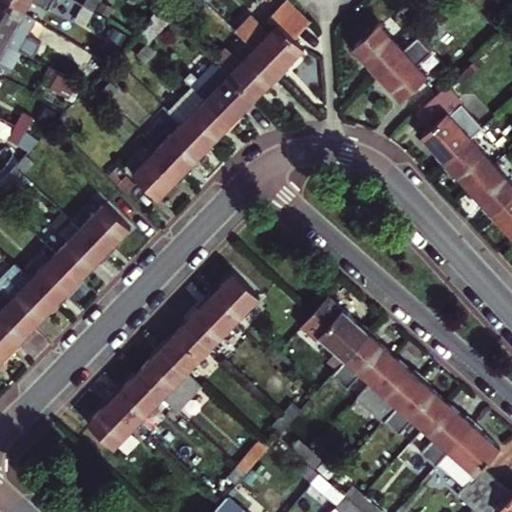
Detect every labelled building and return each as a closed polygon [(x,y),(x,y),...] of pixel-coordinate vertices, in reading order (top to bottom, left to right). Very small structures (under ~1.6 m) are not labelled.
[(0,0),(0,38),(8,43),(25,12),(1,0),(0,0)] [(1,0),(25,12),(32,0),(49,10),(54,0),(1,0)] [(89,0),(85,7),(94,12),(100,0),(89,0)] [(204,0),(190,0),(187,3),(202,18),(212,7),(206,1),(204,0)] [(250,18),(237,31),(253,48),(281,75),(285,72),(283,70),(303,49),(293,40),(308,25),(285,1),(269,17),(277,24),(267,34),(250,18)] [(86,25),(94,12),(85,7),(78,20),(86,25)] [(376,78),(404,53),(379,26),(353,50),(375,73),(373,75),(376,78)] [(155,45),(161,52),(171,42),(165,36),(155,45)] [(0,78),(5,82),(22,51),(8,43),(0,38),(0,78)] [(404,53),(376,78),(380,82),(382,81),(401,102),(427,78),(417,66),(431,53),(418,39),(404,53)] [(161,52),(155,45),(144,56),(151,62),(161,52)] [(277,80),(281,75),(253,48),(240,62),(226,49),(217,59),(230,72),(256,98),(275,78),(277,80)] [(52,68),(60,72),(68,59),(60,54),(52,68)] [(45,80),(53,85),(60,72),(52,68),(45,80)] [(235,118),(256,98),(230,72),(206,95),(234,123),(238,120),(235,118)] [(103,90),(110,97),(119,88),(112,81),(103,90)] [(230,128),(234,123),(206,95),(195,85),(171,109),(183,120),(209,146),(228,126),(230,128)] [(472,139),(483,129),(462,106),(464,105),(447,87),(418,113),(432,128),(422,137),(443,159),(441,161),(444,165),(472,139)] [(110,97),(103,90),(92,101),(98,108),(110,97)] [(26,115),(18,130),(26,134),(34,120),(26,115)] [(188,167),(209,146),(183,120),(159,145),(186,172),(190,169),(188,167)] [(0,153),(12,160),(26,134),(18,130),(6,123),(0,134),(0,153)] [(472,139),(444,165),(448,169),(449,167),(469,188),(495,164),(472,139)] [(182,176),(186,172),(159,145),(135,169),(161,195),(181,175),(182,176)] [(17,164),(24,171),(34,161),(27,154),(17,164)] [(24,171),(17,164),(6,175),(13,182),(24,171)] [(511,182),(495,164),(469,188),(488,209),(485,211),(489,215),(511,193),(511,182)] [(511,235),(511,193),(489,215),(492,219),(495,217),(511,235)] [(81,227),(110,255),(114,250),(112,249),(132,229),(105,203),(81,227)] [(57,253),(82,278),(103,257),(106,259),(110,255),(81,227),(71,217),(56,232),(67,243),(57,253)] [(33,278),(61,305),(65,301),(62,298),(82,278),(57,253),(33,278)] [(61,305),(33,278),(24,268),(0,292),(10,301),(35,327),(55,307),(57,309),(61,305)] [(209,290),(205,294),(234,323),(259,297),(234,272),(213,293),(209,290)] [(205,302),(186,322),(211,346),(234,323),(205,294),(201,298),(205,302)] [(367,329),(329,295),(309,317),(305,322),(347,359),(373,330),(369,327),(367,329)] [(10,301),(0,311),(0,340),(14,354),(17,350),(15,348),(35,327),(10,301)] [(161,340),(157,344),(186,372),(211,346),(186,322),(165,343),(161,340)] [(347,359),(373,382),(397,355),(375,336),(377,334),(373,330),(347,359)] [(10,358),(14,354),(0,340),(0,363),(8,355),(10,358)] [(162,396),(176,410),(200,386),(186,372),(157,344),(154,348),(156,350),(136,371),(162,396)] [(264,352),(276,364),(283,355),(279,352),(271,344),(264,352)] [(276,364),(289,377),(298,367),(285,354),(283,355),(276,364)] [(399,405),(425,375),(421,372),(419,374),(397,355),(373,382),(399,405)] [(176,410),(162,396),(136,371),(115,392),(112,389),(109,393),(138,421),(152,435),(176,410)] [(428,379),(425,375),(399,405),(386,420),(401,433),(414,418),(425,428),(448,401),(426,382),(428,379)] [(113,447),(138,421),(109,393),(104,397),(107,400),(87,421),(113,447)] [(440,462),(450,450),(476,421),(473,418),(470,421),(448,401),(425,428),(435,437),(423,452),(438,465),(440,462)] [(293,406),(283,417),(290,424),(301,412),(293,406)] [(290,424),(280,436),(278,438),(292,451),(300,442),(296,439),(311,422),(301,412),(290,424)] [(273,429),(280,436),(290,424),(283,417),(273,429)] [(480,424),(476,421),(450,450),(440,462),(470,488),(461,498),(473,509),(499,479),(487,469),(503,450),(477,427),(480,424)] [(311,452),(300,442),(292,451),(303,461),(311,452)] [(260,443),(246,460),(254,466),(267,450),(260,443)] [(311,452),(303,461),(308,466),(314,471),(322,462),(311,452)] [(254,466),(246,460),(237,470),(244,477),(254,466)] [(228,481),(234,488),(244,477),(237,470),(228,481)] [(319,476),(311,485),(322,495),(330,486),(329,485),(319,476)] [(511,511),(511,490),(499,479),(473,509),(477,511),(511,511)] [(240,511),(242,510),(227,496),(213,511),(240,511)]
